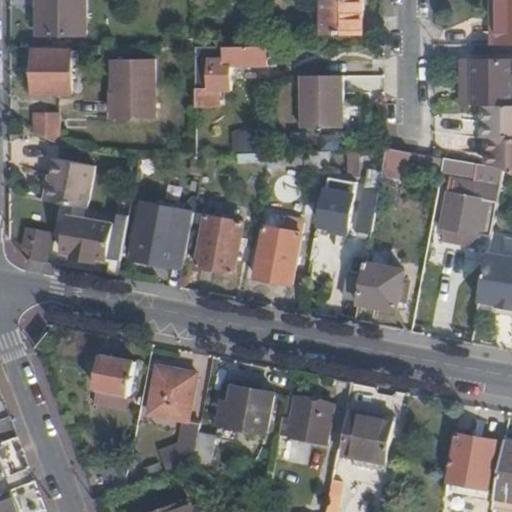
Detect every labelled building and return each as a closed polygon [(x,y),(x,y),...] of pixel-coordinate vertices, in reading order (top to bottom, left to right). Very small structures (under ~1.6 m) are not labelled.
[(85,34),(84,0),(37,0),(38,34),(85,34)] [(364,33),(363,0),(323,0),(324,33),(364,33)] [(511,0),(496,0),(496,44),(511,43),(511,0)] [(196,46),(197,105),(220,104),(220,88),(232,88),(232,64),(225,64),(225,62),(220,63),(220,44),(196,45),(196,46)] [(267,46),(267,44),(266,44),(220,44),(220,63),(225,62),(225,64),(232,64),(267,64),(267,46)] [(277,46),(267,46),(267,64),(277,64),(277,46)] [(72,91),(71,48),(34,48),(34,91),(72,91)] [(111,117),(154,117),(154,58),(111,58),(111,117)] [(511,102),(511,58),(474,59),(474,73),(474,103),(483,103),(511,102)] [(474,103),(474,73),(465,73),(465,103),(474,103)] [(327,74),(303,74),(304,124),(345,124),(344,74),(327,74)] [(511,169),(511,102),(483,103),(483,113),(489,113),(487,133),(487,155),(487,162),(502,164),(511,169)] [(34,113),(33,133),(60,143),(60,113),(34,113)] [(445,157),(389,148),(385,171),(383,177),(404,180),(407,164),(443,170),(445,157)] [(348,176),(359,175),(358,149),(347,150),(348,176)] [(279,153),(279,165),(328,162),(330,151),(279,153)] [(241,165),(258,164),(258,154),(241,155),(241,165)] [(492,235),(504,167),(445,157),(443,170),(453,172),(444,225),(448,226),(446,234),(476,239),(477,232),(492,235)] [(96,166),(56,158),(48,199),(89,207),(96,166)] [(366,197),(359,232),(372,234),(383,177),(385,171),(371,169),(366,197)] [(323,225),(350,230),(356,196),(354,195),(357,181),(348,180),(345,193),(330,191),(323,225)] [(141,200),(129,257),(182,267),(193,210),(141,200)] [(69,214),(63,250),(76,252),(96,255),(94,263),(109,266),(108,274),(119,276),(130,215),(119,213),(117,223),(69,214)] [(233,271),(242,222),(206,215),(197,264),(233,271)] [(291,218),(280,216),(278,227),(289,229),(290,221),(291,218)] [(303,223),(290,221),(289,229),(302,232),(303,223)] [(255,275),(293,282),(302,232),(289,229),(278,227),(264,225),(255,275)] [(27,227),(23,248),(33,260),(51,263),(56,233),(27,227)] [(502,253),(489,251),(479,307),(511,312),(511,236),(505,235),(502,253)] [(370,246),(365,275),(361,298),(360,302),(398,309),(405,271),(384,267),(386,249),(370,246)] [(96,255),(76,252),(75,260),(94,263),(96,255)] [(349,272),(345,295),(361,298),(365,275),(349,272)] [(130,395),(137,362),(103,355),(97,389),(130,395)] [(159,366),(150,413),(184,419),(189,420),(198,374),(159,366)] [(224,408),(221,423),(268,432),(276,392),(234,385),(230,408),(224,408)] [(130,395),(97,389),(94,403),(128,410),(130,395)] [(338,404),(289,395),(286,415),(295,416),(292,435),(331,442),(338,404)] [(394,421),(352,414),(344,453),(387,461),(394,421)] [(181,440),(180,446),(197,448),(201,432),(202,423),(189,420),(184,419),(181,440)] [(216,435),(201,432),(197,448),(196,459),(212,461),(216,435)] [(498,439),(459,432),(450,479),(490,487),(498,439)] [(194,459),(195,460),(196,459),(197,448),(180,446),(181,440),(159,450),(167,470),(194,459)] [(511,445),(505,445),(496,496),(511,498),(511,445)] [(0,476),(4,475),(10,473),(0,446),(0,476)] [(338,460),(337,461),(334,481),(347,483),(348,483),(352,462),(338,460)] [(130,461),(103,472),(110,492),(125,486),(130,461)] [(347,483),(334,481),(330,499),(341,501),(347,483)] [(0,494),(0,511),(18,511),(10,490),(0,494)] [(193,511),(188,499),(152,511),(193,511)] [(338,511),(341,501),(330,499),(327,511),(338,511)]
